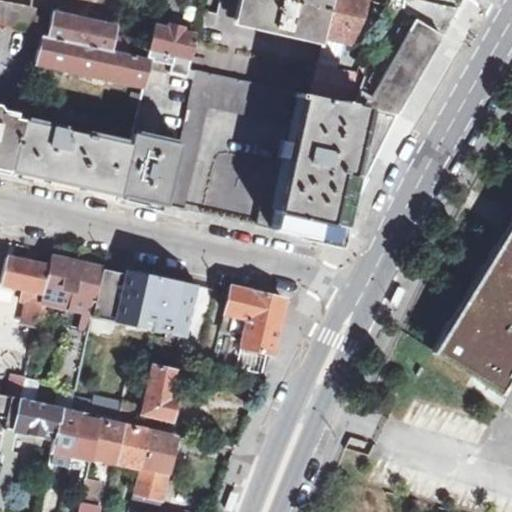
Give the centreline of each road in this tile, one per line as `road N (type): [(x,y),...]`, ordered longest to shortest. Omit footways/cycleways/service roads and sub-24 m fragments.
road 1 (residential): [(364,295),(191,239),(0,200)]
road 2 (tertiary): [(364,295),(511,23)]
road 3 (tertiary): [(265,511),(364,295)]
